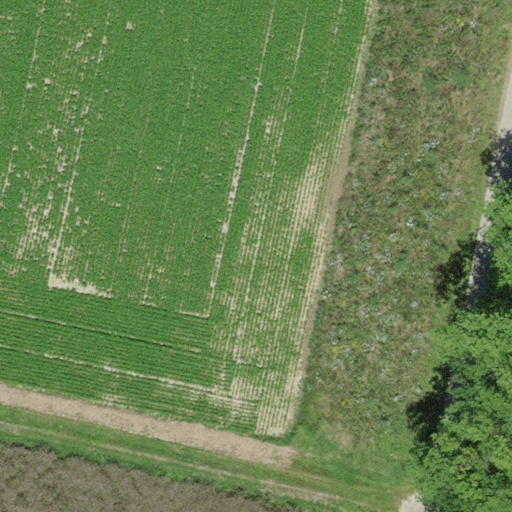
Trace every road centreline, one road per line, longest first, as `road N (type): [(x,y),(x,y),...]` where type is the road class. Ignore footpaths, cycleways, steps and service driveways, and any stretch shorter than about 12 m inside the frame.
road 1 (track): [(0,414),(444,503)]
road 2 (unclassified): [(511,171),(443,511)]
